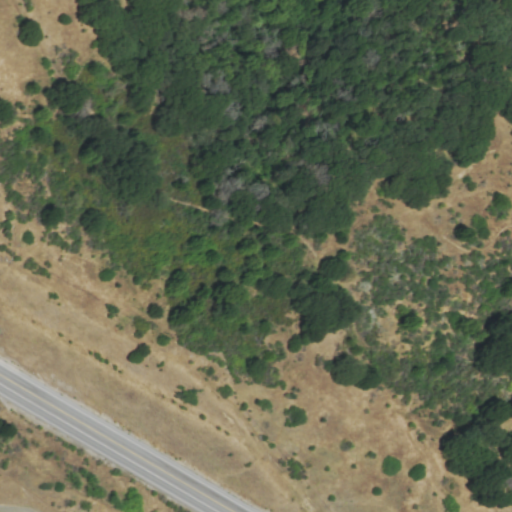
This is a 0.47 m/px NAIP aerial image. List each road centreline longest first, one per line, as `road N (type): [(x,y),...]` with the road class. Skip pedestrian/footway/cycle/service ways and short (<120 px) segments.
road 1 (track): [(15,0),(86,117),(171,199),(293,232),(315,248),(435,471),(439,511)]
road 2 (primary): [(0,373),(236,511)]
